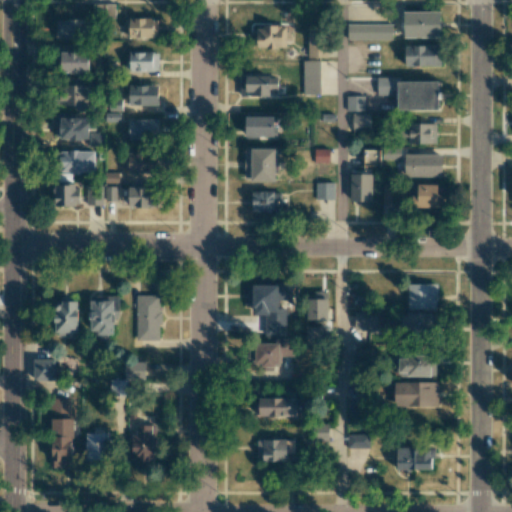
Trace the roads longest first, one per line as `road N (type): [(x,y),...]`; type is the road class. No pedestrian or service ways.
road 1 (residential): [(200,511),(201,0)]
road 2 (tertiary): [(12,0),(13,511)]
road 3 (residential): [(479,0),(479,511)]
road 4 (residential): [(11,246),(511,247)]
